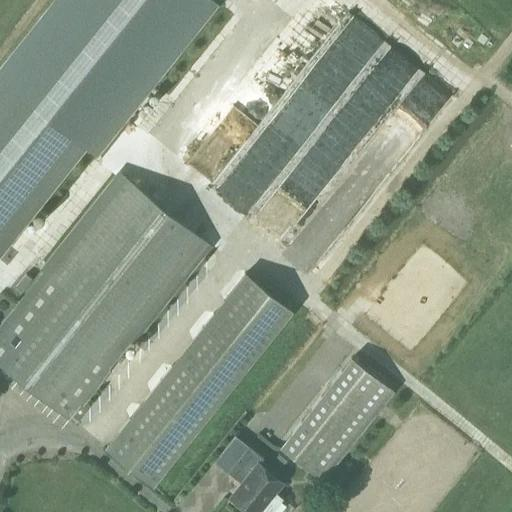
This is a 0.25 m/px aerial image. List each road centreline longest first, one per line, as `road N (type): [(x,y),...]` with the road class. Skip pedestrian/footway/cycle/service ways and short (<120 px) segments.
road 1 (track): [(254,0),(270,12),(162,145),(165,179),(485,443)]
road 2 (track): [(511,44),(310,289),(511,463)]
road 3 (track): [(240,241),(83,430),(0,442)]
